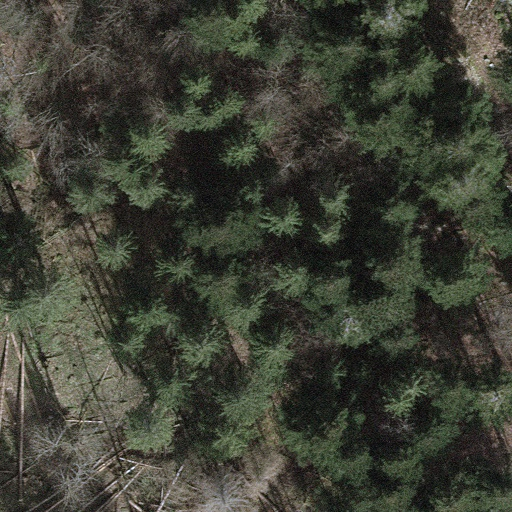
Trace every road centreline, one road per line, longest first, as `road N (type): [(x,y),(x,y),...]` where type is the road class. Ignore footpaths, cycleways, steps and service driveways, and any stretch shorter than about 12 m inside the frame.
road 1 (track): [(147,511),(34,329),(0,249)]
road 2 (track): [(511,133),(459,66),(433,0)]
